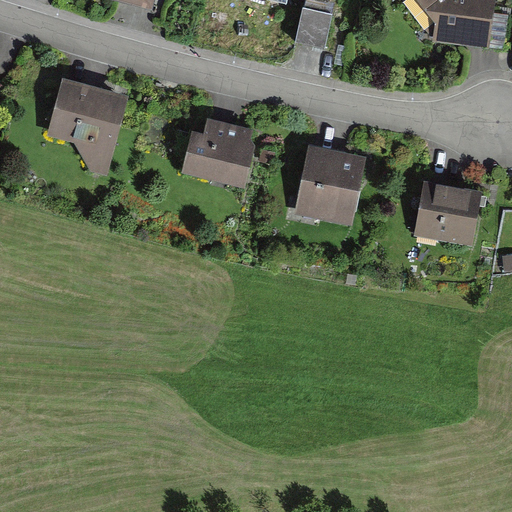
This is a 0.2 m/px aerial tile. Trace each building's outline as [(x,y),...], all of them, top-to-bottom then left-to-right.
[(173,3),(199,10),(202,0),(133,0),(128,22),(165,31),(173,3)] [(349,22),(353,0),(269,0),(268,5),(349,22)] [(441,0),(414,20),(443,59),(505,70),(511,31),(511,12),(472,5),(468,0),(441,0)] [(114,195),(127,171),(130,171),(144,116),(82,101),(68,156),(91,162),(105,193),(114,195)] [(201,191),(262,210),(274,169),(213,151),(201,191)] [(329,167),(310,233),(364,248),(383,182),(329,167)] [(442,201),(428,256),(479,268),(493,214),(442,201)]
